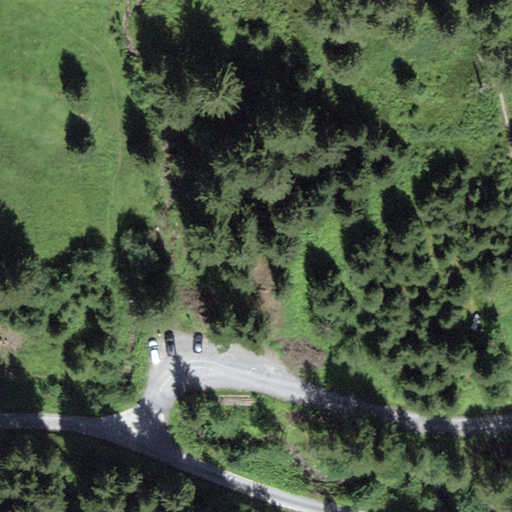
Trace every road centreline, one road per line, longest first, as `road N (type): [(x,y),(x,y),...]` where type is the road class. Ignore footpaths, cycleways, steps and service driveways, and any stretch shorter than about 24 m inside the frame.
road 1 (track): [(143,437),(149,400),(167,383),(206,376),(297,384),(427,423),(511,415)]
road 2 (track): [(143,437),(212,472),(329,511)]
road 3 (track): [(0,423),(143,437)]
